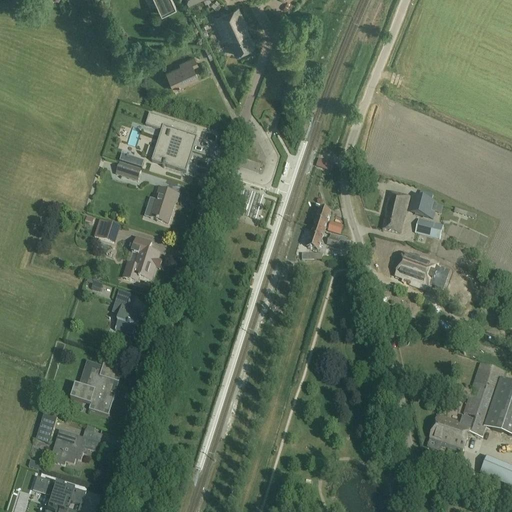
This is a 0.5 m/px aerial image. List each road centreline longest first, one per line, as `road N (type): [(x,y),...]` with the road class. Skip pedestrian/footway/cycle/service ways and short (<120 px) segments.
road 1 (unclassified): [(109,511),(217,171),(265,63),(269,32),(251,0)]
road 2 (unclassified): [(414,470),(345,192),(346,162),(406,0)]
